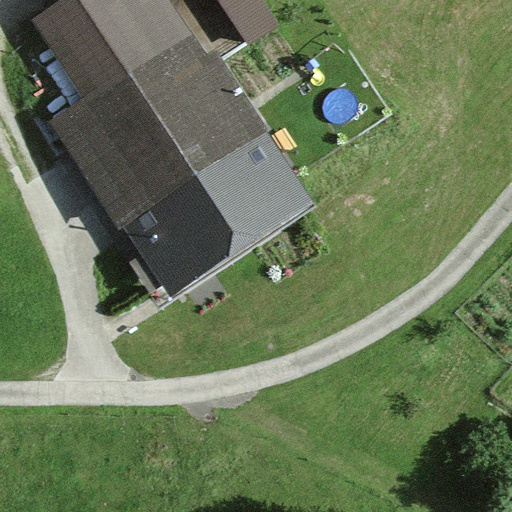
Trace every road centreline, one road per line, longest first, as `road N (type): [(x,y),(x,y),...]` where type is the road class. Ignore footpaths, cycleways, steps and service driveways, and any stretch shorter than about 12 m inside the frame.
road 1 (residential): [(79,395),(229,390),(338,353),(450,275),(511,204)]
road 2 (track): [(229,390),(440,511)]
